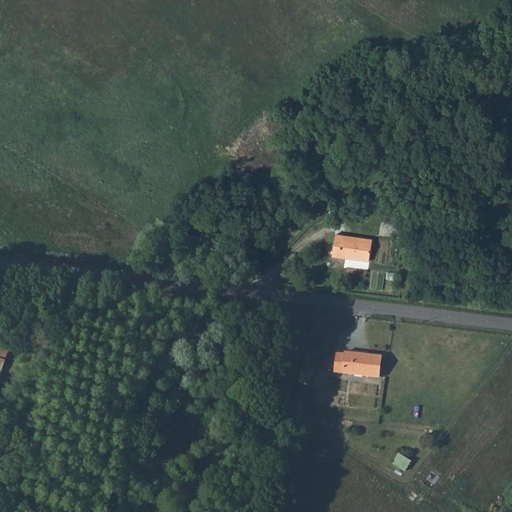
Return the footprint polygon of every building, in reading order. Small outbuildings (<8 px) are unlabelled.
[(404,244),(405,232),(396,231),(394,242),(404,244)] [(328,264),(366,269),(370,245),(330,240),(328,264)] [(0,344),(0,350),(7,352),(9,347),(0,344)] [(372,381),(375,358),(341,354),(340,356),(331,354),(328,375),(372,381)] [(297,390),(306,392),(311,375),(302,373),(297,390)] [(394,462),(407,469),(412,459),(399,452),(394,462)] [(418,492),(431,474),(423,468),(410,486),(418,492)]
